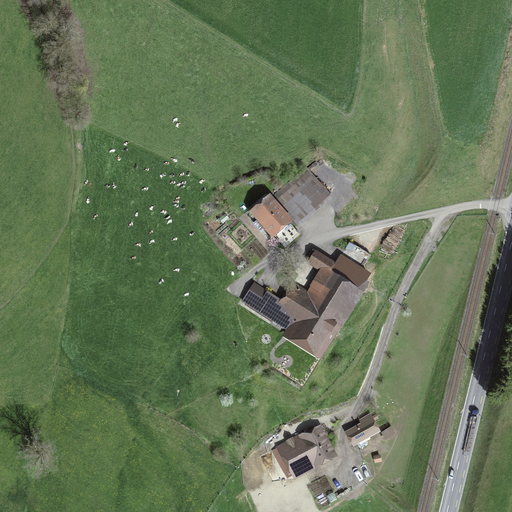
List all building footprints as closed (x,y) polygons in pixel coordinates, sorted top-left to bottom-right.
[(288,222),(297,225),(328,197),(313,180),(279,211),(288,222)] [(267,199),(263,195),(248,208),(251,213),(252,211),(283,246),(298,233),(288,222),(279,211),(268,198),(267,199)] [(328,273),(335,263),(317,251),(311,262),(328,273)] [(294,332),(293,333),(319,349),(331,330),(336,333),(340,326),(341,327),(368,283),(363,281),(368,273),(340,255),(335,263),(328,273),(330,274),(316,297),(293,283),(282,300),(255,284),(244,302),(294,332)] [(379,430),(371,414),(361,420),(363,425),(349,432),(354,442),(379,430)] [(278,447),(291,471),(316,457),(319,462),(336,453),(331,443),(327,445),(318,429),(305,436),(303,433),(278,447)]
